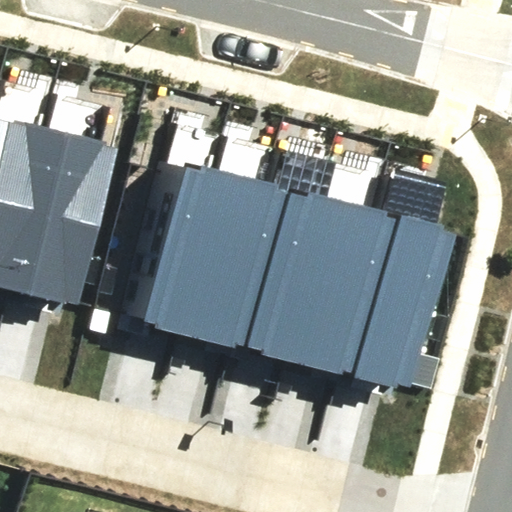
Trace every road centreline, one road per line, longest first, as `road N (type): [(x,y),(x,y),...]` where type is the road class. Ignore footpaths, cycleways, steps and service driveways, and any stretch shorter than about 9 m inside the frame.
road 1 (residential): [(0,412),(392,511)]
road 2 (residential): [(511,64),(255,0)]
